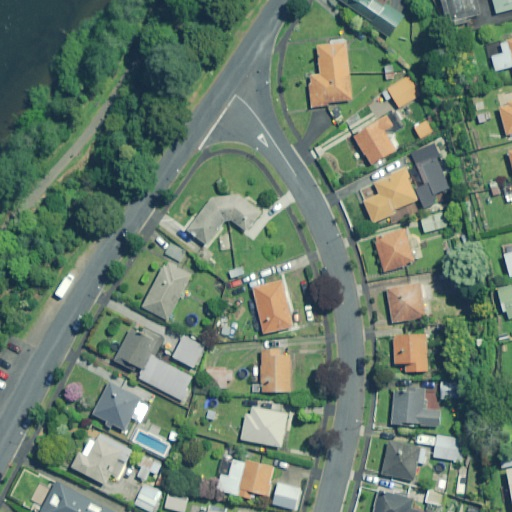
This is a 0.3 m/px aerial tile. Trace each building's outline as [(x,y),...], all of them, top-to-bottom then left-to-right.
[(337,0),(389,38),(404,19),(385,5),(383,8),(371,0),(337,0)] [(480,16),(475,0),(446,0),(454,27),(467,24),(466,20),(480,16)] [(511,11),(511,0),(492,0),(496,15),(511,11)] [(342,38),(314,41),(321,99),(348,96),(342,38)] [(511,40),(508,41),(509,44),(486,49),(489,60),(493,59),(495,72),(511,68),(511,40)] [(416,99),(404,80),(387,90),(399,110),(416,99)] [(507,137),(511,135),(511,102),(507,104),(508,106),(499,108),(507,137)] [(485,113),(474,116),(478,127),(489,123),(485,113)] [(381,114),(349,132),(366,161),(398,143),(381,114)] [(432,133),(426,123),(414,129),(419,140),(432,133)] [(440,161),(435,148),(411,157),(416,170),(440,161)] [(402,171),(358,187),(369,214),(412,198),(402,171)] [(210,199),(185,232),(205,247),(224,223),(230,222),(232,210),(237,196),(210,199)] [(260,213),(237,196),(232,210),(230,222),(245,233),(260,213)] [(448,228),(444,213),(424,218),(427,233),(448,228)] [(399,226),(372,233),(381,268),(408,261),(399,226)] [(166,262),(142,308),(168,321),(192,275),(166,262)] [(414,280),(384,286),(390,318),(420,312),(414,280)] [(281,284),(252,290),(262,335),(292,329),(281,284)] [(503,314),(507,313),(509,321),(511,319),(511,286),(501,290),(497,291),(503,314)] [(214,307),(204,303),(199,313),(210,317),(214,307)] [(160,340),(135,328),(119,359),(144,371),(160,340)] [(421,331),(390,333),(393,362),(423,360),(421,331)] [(288,357),(261,357),(261,397),(288,397),(288,357)] [(233,384),(234,373),(226,372),(226,369),(208,368),(206,388),(227,390),(228,383),(233,384)] [(420,387),(387,384),(384,421),(416,424),(420,387)] [(138,401),(109,387),(94,419),(123,432),(138,401)] [(174,407),(157,398),(151,408),(168,418),(174,407)] [(219,413),(207,411),(205,421),(217,423),(219,413)] [(286,416),(248,411),(243,444),(281,449),(286,416)] [(184,435),(171,432),(168,442),(182,445),(184,435)] [(121,451),(91,437),(73,472),(103,486),(121,451)] [(413,442),(382,437),(376,472),(407,478),(413,442)] [(434,459),(453,462),(453,465),(460,466),(461,463),(464,441),(437,437),(434,459)] [(223,460),(219,485),(222,486),(220,495),(247,500),(248,494),(270,498),(276,467),(246,462),(234,459),(235,450),(222,447),(220,459),(223,460)] [(511,467),(511,450),(498,453),(502,470),(511,467)] [(143,458),(138,467),(141,469),(137,478),(146,482),(161,489),(170,470),(143,458)] [(113,511),(57,482),(40,511),(113,511)] [(294,511),(301,490),(278,484),(272,506),(293,511),(294,511)] [(154,511),(162,493),(144,486),(135,506),(148,511),(154,511)] [(401,511),(406,495),(371,487),(364,511),(401,511)] [(444,498),(428,494),(426,504),(442,508),(444,498)] [(185,511),(188,499),(168,495),(165,510),(175,511),(185,511)] [(242,511),(242,510),(201,503),(199,511),(242,511)]
